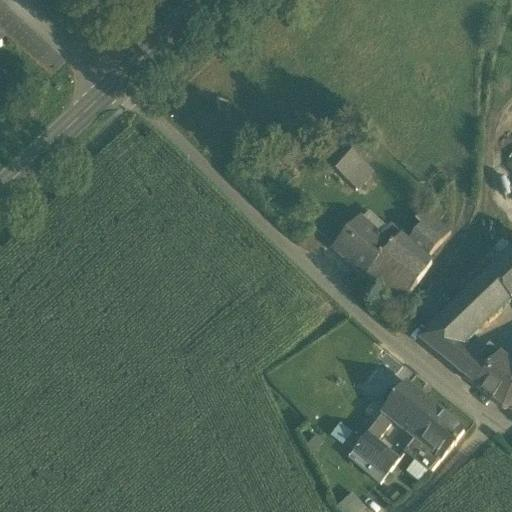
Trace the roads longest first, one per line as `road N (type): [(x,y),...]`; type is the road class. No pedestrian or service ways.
road 1 (residential): [(115,85),(357,311),(493,421),(511,421)]
road 2 (secondary): [(115,85),(0,193)]
road 3 (track): [(493,421),(396,511)]
road 4 (secondary): [(211,0),(115,85)]
road 5 (residential): [(24,0),(115,85)]
